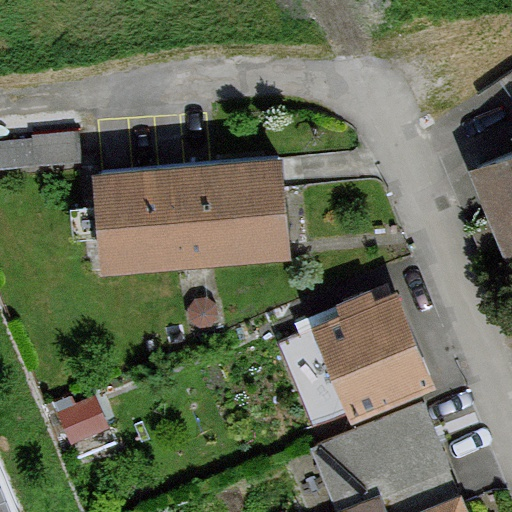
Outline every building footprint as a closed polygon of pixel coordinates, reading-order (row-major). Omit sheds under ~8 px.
[(511,128),(511,143),(469,161),(505,248),(511,245),(511,126),(511,127),(511,128)] [(75,133),(0,136),(0,161),(76,158),(75,133)] [(281,149),(93,167),(102,266),(290,249),(281,149)] [(368,283),(335,295),(340,307),(314,317),(317,326),(283,339),(314,420),(349,406),(351,412),(433,381),(397,286),(372,295),(368,283)] [(414,511),(461,493),(423,398),(311,442),(339,511),(414,511)] [(0,511),(21,511),(0,459),(0,511)] [(468,511),(461,493),(414,511),(468,511)]
